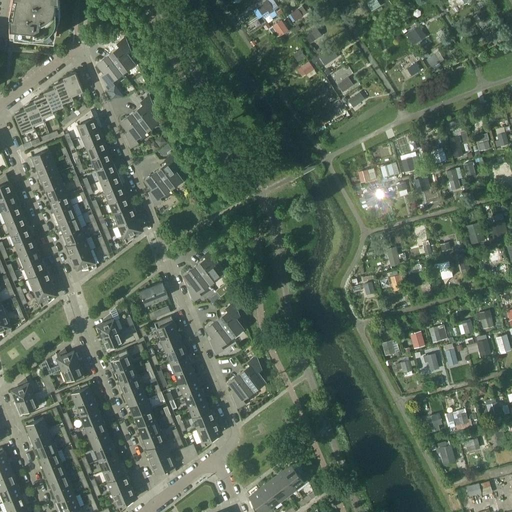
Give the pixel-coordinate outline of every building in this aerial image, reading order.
[(58,16),(58,0),(16,0),(14,12),(11,11),(11,23),(14,23),(14,24),(15,25),(15,33),(37,35),(55,37),(59,16),(58,16)] [(380,6),(376,0),(370,0),(367,2),(372,11),(380,6)] [(267,2),(258,8),(263,14),(272,9),(267,2)] [(303,16),(297,8),(290,13),(295,21),(303,16)] [(490,15),(486,8),(477,14),(481,21),(490,15)] [(288,29),(281,20),(272,26),(279,35),(288,29)] [(422,32),(417,26),(409,31),(414,38),(422,32)] [(317,38),(311,29),(303,34),(309,43),(317,38)] [(503,37),(498,30),(489,35),(493,42),(503,37)] [(120,46),(109,55),(123,71),(134,63),(127,53),(130,50),(125,37),(118,43),(120,46)] [(304,56),(300,49),(293,54),(297,61),(304,56)] [(443,59),(438,51),(426,59),(432,67),(443,59)] [(328,58),(324,52),(318,55),(323,62),(328,58)] [(111,80),(123,71),(109,55),(97,63),(105,73),(101,76),(106,89),(114,83),(111,80)] [(313,69),(308,61),(301,66),(305,74),(313,69)] [(421,70),(416,63),(407,68),(412,76),(421,70)] [(63,76),(64,79),(65,79),(71,95),(72,94),(83,90),(75,71),(63,76)] [(352,85),(348,77),(337,84),(342,91),(352,85)] [(65,79),(64,79),(58,82),(53,84),(55,86),(62,102),(73,97),(72,94),(71,95),(65,79)] [(328,91),(324,84),(317,88),(322,95),(328,91)] [(108,90),(108,92),(112,97),(123,96),(114,85),(108,90)] [(55,86),(49,89),(44,91),(45,94),(52,109),(53,109),(63,105),(62,102),(55,86)] [(45,94),(39,96),(34,98),(35,101),(36,101),(42,117),(43,116),(54,112),(53,109),(52,109),(45,94)] [(144,104),(132,113),(146,130),(158,121),(150,111),(154,108),(149,95),(141,101),(144,104)] [(360,101),(355,95),(348,100),(354,107),(360,101)] [(42,117),(36,101),(35,101),(24,106),(25,109),(26,108),(32,124),(33,124),(44,119),(43,116),(42,117)] [(84,104),(77,109),(80,113),(87,108),(84,104)] [(343,113),(338,106),(329,112),(334,119),(343,113)] [(26,108),(25,109),(19,111),(15,113),(22,132),(34,127),(33,124),(32,124),(26,108)] [(94,118),(91,110),(76,121),(82,136),(99,129),(97,124),(97,123),(96,120),(95,120),(94,117),(94,118)] [(74,112),(68,116),(67,117),(70,120),(76,115),(74,112)] [(135,138),(146,130),(132,113),(121,121),(128,131),(125,134),(130,147),(137,141),(135,138)] [(61,122),(63,125),(70,120),(67,117),(61,122)] [(99,129),(82,136),(87,147),(103,140),(101,135),(102,134),(100,131),(99,129)] [(508,143),(505,132),(497,134),(499,140),(495,141),(496,146),(508,143)] [(462,155),(458,138),(450,140),(455,157),(462,155)] [(103,140),(87,147),(91,158),(108,151),(106,146),(106,145),(105,142),(104,142),(103,140)] [(489,148),(487,140),(479,142),(481,150),(489,148)] [(46,143),(30,150),(32,156),(33,158),(32,158),(34,162),(35,162),(37,167),(53,161),(46,143)] [(168,144),(158,151),(162,155),(171,148),(168,144)] [(108,151),(91,158),(96,169),(113,162),(110,157),(111,157),(109,153),(108,151)] [(445,160),(443,151),(433,154),(435,162),(445,160)] [(168,162),(156,171),(170,187),(182,179),(174,169),(178,166),(172,153),(165,159),(168,162)] [(505,162),(503,156),(496,158),(498,168),(507,165),(506,162),(505,162)] [(411,157),(400,160),(403,172),(414,169),(411,157)] [(53,161),(37,167),(38,169),(37,170),(38,173),(39,173),(41,179),(58,172),(53,161)] [(113,162),(96,169),(101,180),(117,173),(115,168),(116,168),(114,164),(113,164),(113,162)] [(393,174),(390,164),(380,167),(383,176),(393,174)] [(474,172),(472,164),(464,167),(466,174),(474,172)] [(457,180),(455,169),(446,171),(449,182),(457,180)] [(369,180),(366,170),(358,172),(361,182),(369,180)] [(159,195),(170,187),(156,171),(145,179),(152,189),(149,192),(154,205),(161,199),(159,195)] [(58,172),(41,179),(42,180),(41,181),(43,184),(44,184),(46,190),(63,183),(58,172)] [(117,173),(101,180),(105,191),(122,185),(119,179),(120,179),(119,175),(118,175),(117,173)] [(0,177),(0,199),(14,193),(12,188),(11,184),(10,184),(6,174),(0,177)] [(424,184),(422,178),(414,180),(416,187),(424,184)] [(63,183),(46,190),(47,192),(46,192),(48,195),(50,201),(67,194),(63,183)] [(122,185),(105,191),(110,203),(126,196),(124,190),(125,190),(123,186),(122,185)] [(376,203),(373,191),(365,193),(366,198),(365,199),(367,206),(376,203)] [(14,193),(0,199),(0,206),(2,211),(19,204),(16,199),(17,199),(15,195),(14,193)] [(67,194),(50,201),(51,203),(52,207),(53,206),(55,212),(72,205),(67,194)] [(126,196),(110,203),(114,214),(131,206),(129,201),(128,197),(127,198),(126,196)] [(19,204),(2,211),(6,222),(23,216),(21,210),(20,206),(19,206),(19,204)] [(72,205),(55,212),(56,214),(55,214),(57,218),(57,217),(60,223),(76,216),(72,205)] [(131,206),(114,214),(119,225),(137,218),(134,212),(135,212),(133,208),(132,206),(131,206)] [(23,216),(6,222),(11,233),(28,227),(25,221),(26,221),(25,217),(24,217),(23,216)] [(81,227),(79,223),(76,216),(60,223),(60,225),(61,229),(62,229),(64,234),(81,227)] [(137,231),(141,229),(139,223),(138,219),(137,220),(137,218),(119,225),(126,243),(134,237),(136,235),(138,234),(137,231)] [(504,234),(502,229),(501,230),(499,225),(491,227),(494,237),(504,234)] [(28,227),(11,233),(16,245),(32,238),(30,232),(31,232),(29,228),(28,229),(28,227)] [(81,227),(64,234),(65,236),(64,236),(66,240),(69,245),(85,238),(81,227)] [(484,241),(481,233),(474,235),(476,243),(484,241)] [(32,238),(16,245),(20,256),(37,249),(35,243),(34,239),(33,240),(32,238)] [(85,238),(69,245),(68,245),(69,248),(68,248),(70,252),(70,251),(73,257),(90,250),(85,238)] [(449,248),(448,242),(440,244),(442,250),(449,248)] [(431,253),(429,245),(423,246),(425,255),(431,253)] [(207,257),(195,266),(209,282),(221,274),(213,264),(217,261),(211,248),(204,254),(207,257)] [(497,248),(487,251),(490,263),(500,260),(497,248)] [(37,249),(20,256),(25,267),(41,260),(39,254),(40,254),(38,250),(38,251),(37,249)] [(96,265),(90,250),(73,257),(73,259),(74,263),(75,262),(77,268),(82,267),(83,269),(85,269),(88,269),(89,271),(96,265)] [(399,262),(396,253),(388,255),(390,264),(399,262)] [(469,267),(466,256),(457,259),(461,269),(469,267)] [(41,260),(25,267),(29,278),(46,271),(44,265),(43,262),(42,262),(41,260)] [(450,268),(448,262),(441,264),(442,270),(450,268)] [(198,291),(209,282),(195,266),(184,274),(191,284),(188,287),(193,300),(200,294),(198,291)] [(418,269),(407,272),(411,286),(421,284),(418,269)] [(46,271),(29,278),(34,290),(52,282),(49,276),(50,276),(48,272),(48,273),(47,270),(46,271)] [(403,284),(400,275),(390,277),(393,287),(403,284)] [(52,282),(34,290),(41,307),(49,301),(51,300),(51,299),(53,298),(52,296),(56,294),(54,288),(54,287),(53,284),(52,284),(52,282)] [(168,295),(162,282),(139,291),(145,305),(168,295)] [(374,292),(372,282),(363,284),(365,294),(374,292)] [(229,310),(217,319),(231,336),(243,327),(235,317),(239,315),(233,302),(226,307),(229,310)] [(154,311),(156,317),(168,313),(166,307),(154,311)] [(97,325),(102,337),(119,330),(114,318),(113,319),(111,313),(103,319),(104,322),(97,325)] [(5,314),(0,316),(0,334),(3,333),(4,335),(12,330),(5,314)] [(154,322),(161,339),(178,333),(171,315),(154,322)] [(493,326),(491,316),(480,319),(483,328),(493,326)] [(220,345),(231,336),(217,319),(206,328),(213,338),(210,340),(215,353),(222,348),(220,345)] [(473,331),(471,321),(462,323),(465,333),(473,331)] [(119,330),(102,337),(108,351),(116,348),(115,345),(123,342),(119,330)] [(441,340),(438,330),(430,332),(433,342),(441,340)] [(425,345),(421,331),(410,334),(414,348),(425,345)] [(178,333),(161,339),(166,351),(183,344),(178,333)] [(511,350),(506,334),(495,337),(500,353),(511,350)] [(489,350),(487,339),(477,341),(479,352),(489,350)] [(394,353),(390,340),(382,343),(385,355),(394,353)] [(183,344),(166,351),(171,362),(187,355),(183,344)] [(153,347),(152,347),(148,349),(151,357),(156,355),(153,347)] [(58,357),(57,357),(60,364),(62,369),(79,362),(74,350),(67,353),(64,348),(57,354),(58,357)] [(455,355),(453,348),(445,351),(447,357),(455,355)] [(110,356),(116,371),(133,364),(128,352),(120,356),(118,353),(110,356)] [(437,364),(434,353),(422,356),(424,363),(427,362),(428,366),(437,364)] [(187,355),(171,362),(175,373),(192,366),(187,355)] [(251,364),(239,373),(253,390),(265,381),(257,371),(261,368),(255,355),(248,361),(251,364)] [(411,370),(408,360),(400,363),(403,372),(411,370)] [(85,377),(79,362),(62,369),(67,381),(75,377),(76,380),(85,377)] [(133,364),(116,371),(120,382),(132,377),(137,375),(133,364)] [(192,366),(175,373),(180,384),(196,377),(192,366)] [(162,369),(161,369),(157,371),(160,379),(165,377),(162,369)] [(242,399),(253,390),(239,373),(228,381),(235,391),(232,394),(237,407),(244,401),(242,399)] [(132,377),(120,382),(125,393),(142,386),(137,375),(132,377)] [(168,385),(165,377),(160,379),(163,387),(168,385)] [(196,377),(180,384),(184,395),(201,388),(196,377)] [(12,389),(17,401),(33,394),(29,383),(28,383),(25,378),(18,383),(19,386),(12,389)] [(79,386),(80,389),(71,392),(76,404),(93,397),(87,382),(79,386)] [(161,391),(160,388),(158,384),(153,386),(156,393),(161,391)] [(142,386),(125,393),(130,404),(146,397),(142,386)] [(201,388),(184,395),(189,406),(205,399),(201,388)] [(164,399),(162,395),(161,391),(156,393),(159,401),(164,399)] [(171,391),(170,392),(166,393),(169,401),(174,399),(171,391)] [(33,394),(17,401),(23,416),(31,412),(30,409),(38,406),(33,394)] [(97,408),(93,397),(76,404),(81,415),(97,408)] [(146,397),(130,404),(134,415),(151,409),(146,397)] [(177,407),(174,399),(169,401),(173,409),(177,407)] [(205,399),(189,406),(193,417),(210,410),(205,399)] [(500,413),(497,403),(487,405),(490,416),(500,413)] [(102,419),(97,408),(81,415),(85,426),(102,419)] [(151,409),(134,415),(139,427),(155,420),(151,409)] [(210,410),(193,417),(198,428),(215,421),(211,410),(210,410)] [(468,422),(465,413),(457,415),(458,418),(454,419),(456,425),(468,422)] [(180,414),(179,414),(175,416),(179,423),(183,421),(180,414)] [(25,421),(31,435),(48,428),(43,417),(34,420),(33,417),(25,421)] [(102,419),(85,426),(90,437),(107,430),(102,419)] [(439,429),(438,425),(442,424),(440,419),(428,422),(431,432),(439,429)] [(155,420),(139,427),(143,438),(160,431),(155,420)] [(187,429),(183,421),(179,423),(182,431),(187,429)] [(215,421),(198,428),(205,447),(213,441),(213,440),(215,439),(217,437),(216,435),(220,433),(215,421)] [(48,428),(31,435),(35,446),(52,440),(48,428)] [(107,430),(90,437),(94,448),(111,441),(107,430)] [(160,431),(143,438),(148,448),(148,449),(165,442),(160,431)] [(505,439),(503,431),(495,433),(497,441),(505,439)] [(480,448),(477,438),(464,441),(467,451),(480,448)] [(52,440),(35,446),(40,458),(57,451),(52,440)] [(116,452),(111,441),(94,448),(99,459),(116,452)] [(148,449),(148,448),(147,449),(152,460),(169,453),(165,442),(148,449)] [(193,444),(188,446),(192,456),(197,453),(193,444)] [(450,452),(449,446),(441,448),(442,454),(450,452)] [(189,459),(184,447),(179,449),(184,462),(189,459)] [(57,451),(40,458),(45,469),(61,462),(57,451)] [(116,452),(99,459),(104,470),(120,464),(116,452)] [(176,469),(169,453),(152,460),(156,472),(161,470),(162,473),(164,472),(164,473),(167,472),(168,475),(176,469)] [(297,459),(282,470),(295,488),(304,481),(298,473),(301,470),(297,459)] [(8,461),(0,464),(0,477),(12,472),(8,461)] [(61,462),(45,469),(49,480),(66,473),(61,462)] [(120,464),(104,470),(108,481),(125,475),(125,474),(120,464)] [(282,470),(274,477),(287,494),(295,488),(282,470)] [(17,484),(12,472),(0,477),(0,489),(0,490),(17,484)] [(66,473),(49,480),(54,491),(70,484),(66,473)] [(125,475),(108,481),(113,493),(130,485),(126,474),(125,474),(125,475)] [(274,477),(266,483),(279,501),(287,494),(274,477)] [(266,483),(258,489),(271,507),(279,501),(266,483)] [(481,493),(478,483),(466,486),(463,487),(465,497),(469,497),(481,493)] [(17,484),(0,490),(5,501),(21,495),(17,484)] [(70,484),(54,491),(58,502),(75,495),(70,484)] [(130,485),(113,493),(120,511),(130,503),(132,502),(131,499),(135,497),(130,485)] [(258,489),(249,495),(253,500),(250,502),(251,504),(252,506),(254,511),(263,511),(271,507),(258,489)] [(308,494),(303,498),(306,502),(312,498),(308,494)] [(21,495),(5,501),(9,511),(10,511),(26,506),(21,495)] [(58,502),(62,511),(65,511),(79,506),(75,495),(58,502)] [(306,502),(303,498),(298,502),(301,506),(306,502)]
